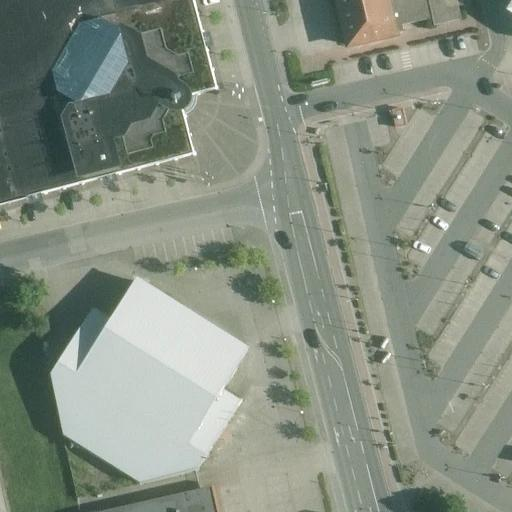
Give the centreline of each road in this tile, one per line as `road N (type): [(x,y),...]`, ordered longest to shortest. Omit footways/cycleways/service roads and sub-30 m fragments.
road 1 (residential): [(376,511),(294,201)]
road 2 (residential): [(294,201),(0,264)]
road 3 (residential): [(294,201),(247,0)]
